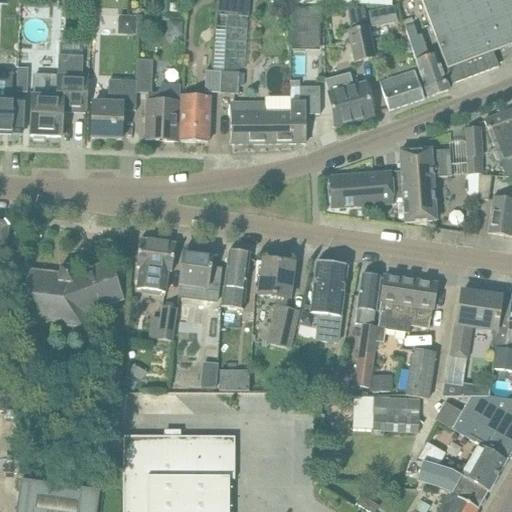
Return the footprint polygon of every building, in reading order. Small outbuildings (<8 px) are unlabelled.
[(221,72),(220,94),(239,95),(239,73),(224,73),(228,16),(249,18),(250,0),(248,0),(217,0),(213,72),(221,72)] [(511,0),(422,0),(446,66),(453,85),(498,68),(493,53),(511,45),(511,0)] [(169,17),(186,18),(187,4),(170,4),(169,17)] [(319,52),(320,11),(293,9),(292,36),(307,37),(307,52),(319,52)] [(416,39),(410,19),(403,21),(405,30),(421,80),(428,99),(448,91),(442,73),(436,55),(427,58),(420,37),(416,39)] [(369,27),(348,31),(354,63),(375,59),(369,27)] [(146,94),(145,121),(144,141),(178,143),(180,103),(181,86),(163,85),(155,95),(151,95),(153,61),(138,60),(137,82),(136,94),(146,94)] [(13,73),(0,71),(0,135),(3,136),(3,132),(22,132),(23,103),(14,102),(14,100),(12,99),(13,73)] [(209,93),(220,94),(221,72),(213,72),(205,72),(205,94),(209,93)] [(322,79),(335,128),(373,118),(365,85),(354,88),(350,72),(322,79)] [(383,93),(389,112),(424,100),(418,81),(415,73),(380,85),(383,93)] [(87,75),(56,74),(55,98),(31,98),(30,137),(61,138),(62,112),(73,113),(72,114),(86,115),(87,91),(87,75)] [(135,112),(136,94),(137,82),(109,81),(108,104),(93,103),(91,139),(121,141),(122,112),(135,112)] [(305,145),(305,115),(319,115),(319,89),(299,89),(299,102),(290,102),(290,114),(290,133),(292,133),(292,145),(305,145)] [(181,143),(207,144),(209,97),(182,96),(181,143)] [(230,105),(230,145),(292,145),(292,133),(290,133),(290,114),(265,114),(265,105),(236,105),(236,100),(231,100),(231,105),(230,105)] [(511,110),(502,115),(511,142),(511,110)] [(505,178),(511,178),(511,142),(502,115),(484,121),(494,149),(495,149),(505,178)] [(468,175),(478,175),(481,175),(479,129),(465,129),(468,175)] [(433,148),(399,149),(400,172),(403,205),(404,222),(438,220),(436,178),(453,177),(451,149),(435,151),(433,148)] [(400,172),(327,178),(329,211),(403,205),(400,172)] [(478,175),(477,199),(488,201),(492,177),(481,175),(478,175)] [(487,235),(511,238),(511,229),(511,200),(493,198),(487,235)] [(0,262),(4,263),(9,228),(5,222),(0,221),(0,262)] [(140,240),(137,260),(136,269),(137,269),(140,269),(137,290),(165,294),(168,273),(171,273),(173,265),(175,245),(140,240)] [(179,286),(180,287),(178,298),(217,303),(219,289),(222,269),(210,267),(212,254),(184,251),(181,271),(179,286)] [(250,254),(228,252),(221,307),(243,310),(250,254)] [(264,261),(261,281),(259,295),(277,298),(269,332),(293,337),(299,312),(285,309),(287,300),(288,300),(293,265),(264,261)] [(293,361),(302,363),(304,347),(307,348),(315,316),(318,316),(314,341),(336,344),(339,344),(342,318),(340,318),(345,287),(348,267),(316,263),(309,314),(302,312),(298,332),(296,337),(299,338),(297,346),(296,346),(293,361)] [(29,273),(26,293),(23,320),(81,327),(83,313),(121,299),(108,264),(73,277),(74,270),(60,268),(59,276),(55,276),(55,274),(33,272),(33,273),(29,273)] [(354,325),(363,326),(359,356),(355,387),(368,389),(372,358),(374,342),(375,342),(378,325),(373,324),(374,313),(379,314),(384,279),(372,278),(371,274),(366,274),(364,276),(362,276),(354,325)] [(384,277),(384,279),(379,314),(378,325),(375,342),(383,344),(385,330),(408,334),(409,327),(427,330),(429,321),(431,321),(436,285),(384,277)] [(511,292),(511,301),(500,299),(496,333),(495,333),(492,351),(495,351),(492,371),(511,373),(511,292)] [(471,329),(495,333),(496,333),(500,299),(461,293),(457,325),(455,324),(450,358),(466,360),(471,329)] [(163,307),(158,341),(170,343),(176,309),(163,307)] [(412,352),(405,397),(428,400),(435,356),(412,352)] [(231,371),(219,372),(219,393),(231,393),(231,371)] [(310,389),(335,394),(338,380),(313,375),(310,389)] [(392,376),(370,377),(371,393),(393,392),(392,376)] [(126,377),(122,386),(133,391),(137,382),(126,377)] [(461,477),(488,492),(511,451),(511,401),(488,398),(470,398),(452,430),(479,445),(461,477)] [(373,432),(382,432),(417,435),(419,402),(375,399),(373,432)] [(4,419),(22,420),(22,411),(5,410),(4,419)] [(124,437),(124,511),(228,511),(229,481),(234,481),(234,438),(124,437)] [(448,492),(478,510),(488,492),(461,477),(454,472),(422,463),(418,480),(448,492)] [(15,511),(96,511),(99,491),(20,480),(15,511)] [(477,511),(478,510),(448,492),(436,511),(477,511)] [(361,496),(354,506),(363,511),(374,511),(378,507),(361,496)]
